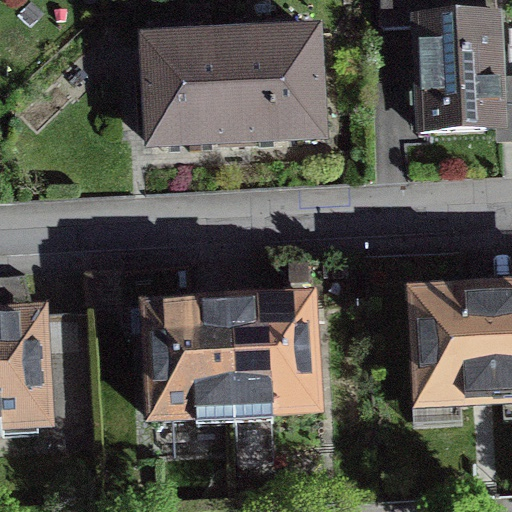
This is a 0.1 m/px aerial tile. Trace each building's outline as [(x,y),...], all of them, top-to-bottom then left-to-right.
[(501,129),(494,0),(378,0),(380,29),(415,28),(420,133),(501,129)] [(316,38),(145,46),(150,147),(221,143),(221,146),(252,145),(252,142),(321,138),(316,38)] [(511,299),(418,305),(423,402),(511,397),(511,299)] [(230,312),(233,412),(272,411),(272,415),(319,414),(315,309),(230,312)] [(233,412),(230,312),(147,315),(151,422),(198,420),(197,414),(233,412)] [(38,323),(0,325),(0,425),(44,423),(38,323)]
